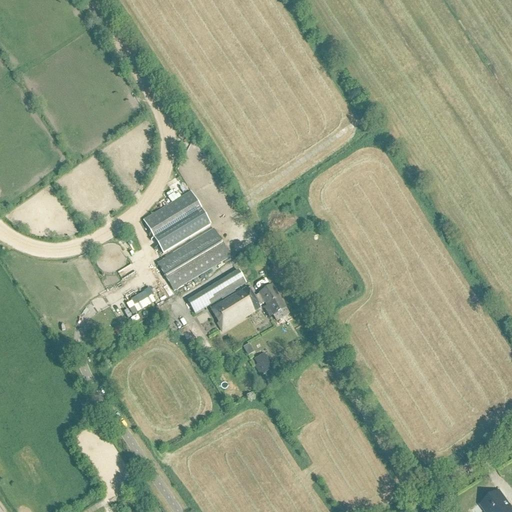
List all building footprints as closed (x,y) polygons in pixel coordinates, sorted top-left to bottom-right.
[(370,118),(361,125),(364,130),(373,123),(370,118)] [(210,226),(191,194),(144,222),(164,254),(210,226)] [(213,231),(157,266),(173,293),(230,258),(213,231)] [(131,243),(134,252),(141,250),(137,241),(131,243)] [(128,275),(143,267),(140,261),(125,269),(128,275)] [(251,265),(212,286),(209,281),(194,288),(204,308),(259,280),(251,265)] [(264,305),(266,308),(263,310),(269,320),(285,310),(271,288),(259,295),(259,296),(254,299),(248,288),(210,311),(214,318),(213,319),(222,333),(260,310),(259,308),(264,305)] [(144,300),(147,307),(167,298),(164,291),(144,300)] [(202,326),(211,336),(216,331),(207,321),(202,326)] [(117,337),(124,333),(121,327),(113,331),(117,337)] [(273,370),(264,355),(254,361),(257,366),(254,368),(260,378),(273,370)] [(134,462),(123,441),(116,442),(116,443),(106,443),(115,438),(108,425),(104,425),(86,435),(103,467),(107,464),(105,460),(117,459),(117,463),(121,463),(123,467),(123,470),(117,473),(119,476),(125,476),(115,481),(116,486),(125,485),(125,480),(126,480),(138,474),(135,468),(134,462)] [(115,494),(101,501),(104,507),(118,500),(115,494)] [(504,497),(490,506),(493,511),(511,511),(511,503),(510,501),(508,502),(504,497)] [(140,503),(132,507),(134,511),(138,511),(143,509),(140,503)]
